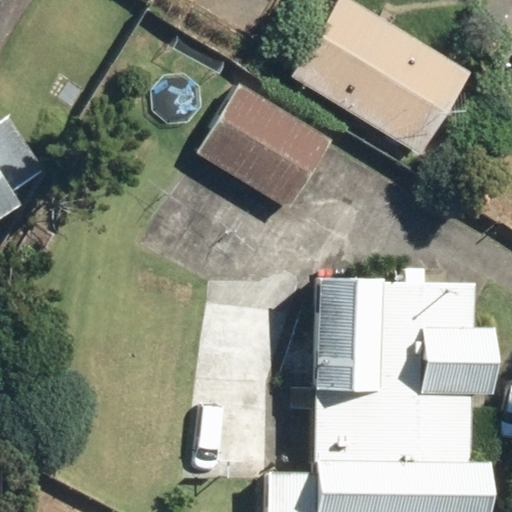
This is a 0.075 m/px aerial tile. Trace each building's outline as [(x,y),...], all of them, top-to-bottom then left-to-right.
[(119,11),(102,0),(67,0),(45,33),(86,60),(119,11)] [(471,66),(361,0),(336,0),(293,71),(422,148),(471,66)] [(335,134),(237,83),(200,154),(298,205),(335,134)] [(0,210),(24,195),(17,185),(45,165),(9,113),(0,119),(0,210)] [(476,275),(320,273),(317,467),(259,466),(258,511),(484,511),(485,455),(474,455),(475,385),(496,385),(497,318),(476,318),(476,275)]
